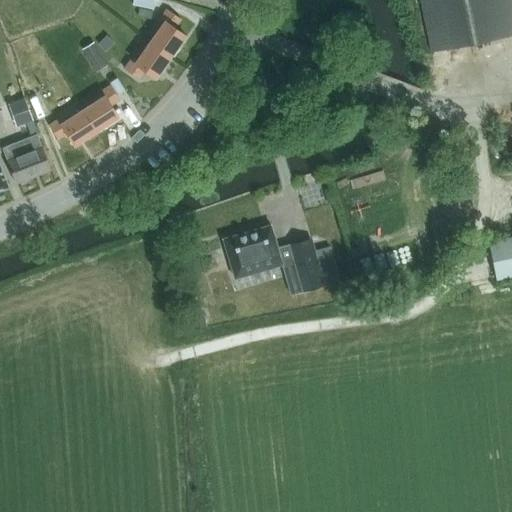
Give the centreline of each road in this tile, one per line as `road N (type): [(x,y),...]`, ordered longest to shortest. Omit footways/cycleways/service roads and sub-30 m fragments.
road 1 (track): [(462,113),(484,169),(483,217),(442,290),(408,315),(254,336),(159,361)]
road 2 (tertiary): [(0,228),(86,184),(141,143),(192,86),(241,0)]
